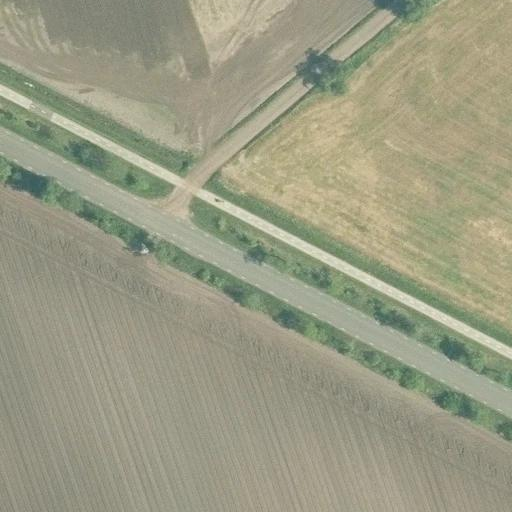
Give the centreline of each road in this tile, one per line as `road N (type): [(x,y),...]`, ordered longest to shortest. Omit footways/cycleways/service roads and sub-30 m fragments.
road 1 (tertiary): [(511,405),(0,141)]
road 2 (track): [(187,187),(407,0)]
